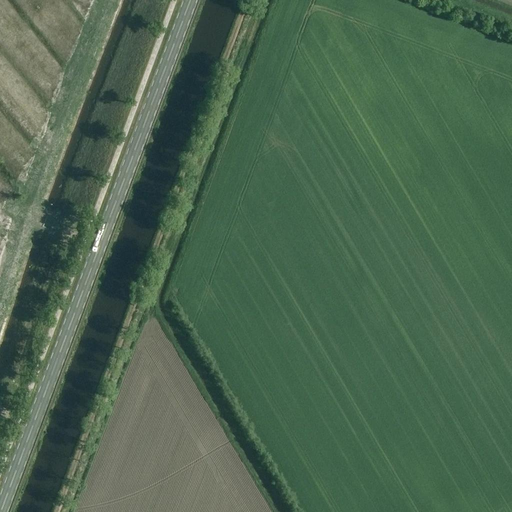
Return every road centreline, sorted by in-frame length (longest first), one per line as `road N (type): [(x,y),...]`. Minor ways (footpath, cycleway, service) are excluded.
road 1 (primary): [(1,511),(190,0)]
road 2 (track): [(248,0),(60,511)]
